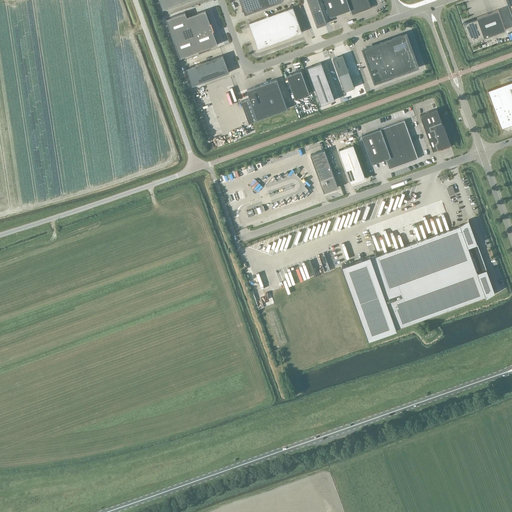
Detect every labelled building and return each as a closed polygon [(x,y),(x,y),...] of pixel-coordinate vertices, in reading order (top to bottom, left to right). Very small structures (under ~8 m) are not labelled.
[(159,0),(163,9),(188,0),(159,0)] [(240,0),(245,13),(282,0),(240,0)] [(318,0),(307,0),(317,27),(327,23),(318,0)] [(324,0),(331,17),(336,15),(341,13),(336,0),(324,0)] [(336,0),(341,13),(350,9),(347,0),(336,0)] [(368,0),(347,0),(350,9),(352,14),(353,14),(371,7),(368,0)] [(293,7),(249,23),(258,48),(302,32),(293,7)] [(185,12),(166,19),(180,58),(218,44),(213,31),(214,30),(212,22),(210,23),(206,10),(187,16),(185,12)] [(470,23),(463,22),(471,42),(505,30),(498,10),(477,17),(477,21),(470,23)] [(406,34),(363,49),(375,82),(418,66),(406,34)] [(333,58),(344,91),(355,87),(349,72),(343,54),(333,58)] [(229,73),(223,55),(186,68),(193,86),(229,73)] [(321,62),(307,67),(321,105),(335,100),(321,62)] [(296,98),(310,93),(301,69),(287,75),(296,98)] [(249,122),(287,108),(277,78),(247,89),(250,98),(242,101),(249,122)] [(511,81),(501,85),(488,90),(498,118),(501,127),(511,122),(511,81)] [(437,108),(420,114),(433,150),(438,149),(438,151),(451,146),(437,108)] [(389,168),(418,158),(404,120),(362,136),(372,164),(386,159),(389,168)] [(346,171),(351,182),(365,177),(361,166),(353,144),(339,150),(346,171)] [(324,192),(338,187),(325,149),(311,154),(324,192)] [(254,209),(256,214),(265,211),(263,205),(254,209)] [(370,256),(342,266),(368,340),(397,329),(396,328),(486,296),(486,297),(487,295),(492,292),(495,292),(469,219),(467,221),(461,225),(460,225),(371,257),(370,256)] [(369,250),(361,252),(362,258),(371,255),(369,250)]
